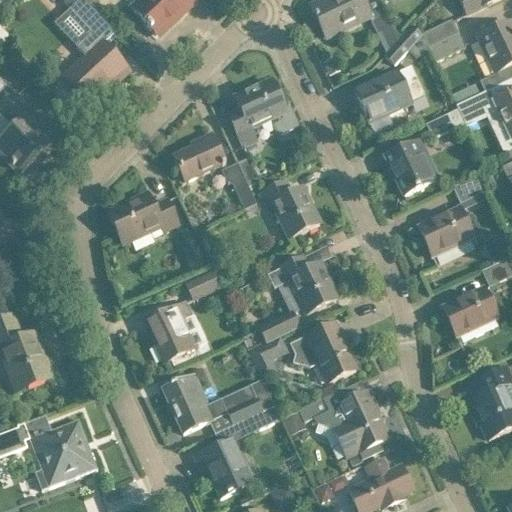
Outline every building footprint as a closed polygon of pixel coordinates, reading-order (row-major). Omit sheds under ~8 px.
[(146,29),(150,34),(151,33),(156,38),(178,17),(180,19),(196,4),(191,0),(140,0),(130,10),(147,28),(146,29)] [(313,19),(315,23),(317,23),(326,41),(370,20),(359,0),(330,0),(311,10),(315,19),(313,19)] [(459,0),(457,1),(466,19),(486,10),(485,9),(504,0),(459,0)] [(63,81),(64,81),(52,92),(68,111),(80,99),(86,106),(107,87),(110,91),(128,75),(103,48),(114,37),(82,1),(69,12),(92,36),(76,51),(85,60),(63,81)] [(371,24),(386,57),(398,44),(385,17),(371,24)] [(422,38),(428,50),(457,36),(451,24),(422,38)] [(511,33),(509,27),(478,42),(495,78),(511,69),(511,33)] [(398,44),(386,57),(384,60),(394,69),(422,39),(413,28),(398,44)] [(457,36),(428,50),(436,66),(465,52),(457,36)] [(0,99),(5,105),(0,109),(0,157),(19,177),(53,145),(40,131),(42,129),(29,114),(16,100),(29,88),(19,78),(0,57),(0,99)] [(397,77),(397,76),(354,96),(369,127),(410,107),(410,106),(424,99),(411,70),(397,77)] [(511,86),(511,84),(456,109),(458,113),(462,123),(466,130),(485,121),(488,127),(501,121),(511,145),(511,144),(511,86)] [(234,102),(240,114),(228,120),(242,151),(256,144),(254,139),(263,135),(261,130),(272,126),(276,135),(282,137),(298,130),(289,111),(284,114),(271,85),(234,102)] [(458,113),(426,128),(433,142),(453,133),(456,138),(467,133),(466,130),(462,123),(458,113)] [(173,161),(181,179),(184,186),(220,170),(221,171),(225,169),(211,139),(198,145),(200,149),(173,161)] [(385,161),(403,200),(422,192),(438,184),(419,144),(385,161)] [(249,162),(237,168),(247,189),(259,183),(249,162)] [(511,166),(503,171),(511,190),(511,166)] [(244,214),(245,213),(257,208),(247,189),(237,168),(221,174),(228,188),(232,187),(244,214)] [(485,195),(478,179),(453,191),(460,207),(485,195)] [(260,198),(266,211),(270,208),(288,244),(319,228),(302,192),(290,198),(284,186),(260,198)] [(107,217),(122,248),(161,230),(163,235),(177,228),(166,204),(153,211),(147,199),(107,217)] [(257,208),(245,213),(248,220),(260,214),(257,208)] [(418,232),(432,260),(450,252),(473,242),(460,212),(436,223),(418,232)] [(199,253),(185,260),(191,272),(205,266),(199,253)] [(282,299),(291,317),(258,333),(266,348),(299,332),(293,318),(303,313),(306,319),(337,304),(319,268),(307,273),(302,262),(278,273),(268,278),(274,292),(284,287),(289,296),(282,299)] [(507,263),(493,270),(482,275),(489,291),(511,279),(511,274),(508,266),(507,263)] [(217,277),(222,287),(231,283),(227,273),(217,277)] [(186,288),(194,306),(220,294),(212,276),(186,288)] [(443,312),(456,340),(474,332),(497,321),(483,292),(461,303),(443,312)] [(152,341),(164,367),(197,352),(199,350),(198,348),(194,351),(182,327),(193,322),(186,306),(177,310),(146,325),(153,340),(152,341)] [(0,323),(0,355),(16,396),(33,390),(52,383),(35,338),(20,343),(11,319),(0,323)] [(293,367),(310,372),(316,369),(325,388),(355,374),(334,329),(319,336),(318,334),(290,348),(295,360),(293,367)] [(251,357),(257,370),(270,364),(286,356),(280,343),(278,344),(264,351),(251,357)] [(471,404),(474,412),(471,413),(473,418),(473,417),(476,423),(475,424),(478,429),(481,428),(489,444),(507,435),(511,433),(511,415),(509,409),(511,407),(511,385),(511,386),(505,371),(495,376),(476,384),(483,398),(471,404)] [(182,375),(171,380),(174,387),(174,388),(186,383),(182,375)] [(170,390),(163,394),(183,438),(201,429),(205,428),(209,426),(214,424),(226,418),(225,415),(220,403),(207,409),(201,395),(193,379),(186,383),(174,388),(174,387),(169,389),(170,390)] [(256,401),(229,413),(236,428),(247,423),(273,411),(269,402),(261,384),(251,389),(256,401)] [(330,406),(326,408),(329,415),(318,420),(320,423),(338,430),(344,443),(339,446),(345,461),(358,455),(359,457),(360,456),(363,462),(380,455),(377,448),(388,443),(366,396),(347,405),(344,398),(329,405),(330,406)] [(323,403),(298,415),(304,426),(318,420),(329,415),(326,408),(323,403)] [(253,436),(280,424),(274,412),(273,411),(247,423),(253,436)] [(282,424),(290,440),(305,433),(297,416),(282,424)] [(26,427),(0,437),(0,453),(29,442),(48,492),(78,481),(97,473),(78,424),(50,435),(45,420),(26,427)] [(231,445),(194,462),(195,463),(201,460),(220,503),(251,489),(231,445)] [(364,472),(369,483),(348,493),(352,501),(356,511),(375,511),(389,506),(391,509),(404,504),(402,500),(412,495),(401,470),(389,476),(383,463),(364,472)] [(328,488),(315,494),(321,507),(334,501),(328,488)] [(76,511),(104,511),(100,493),(74,498),(76,511)]
